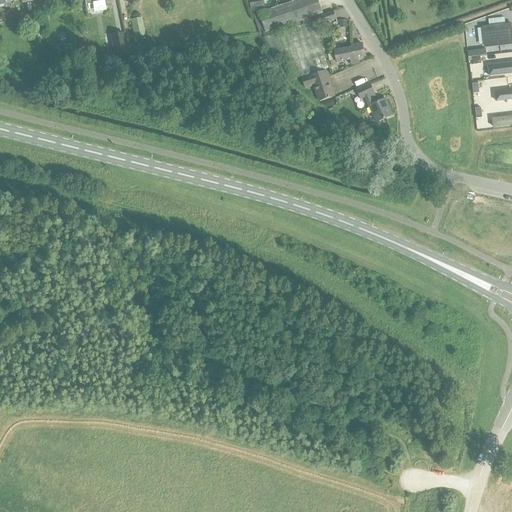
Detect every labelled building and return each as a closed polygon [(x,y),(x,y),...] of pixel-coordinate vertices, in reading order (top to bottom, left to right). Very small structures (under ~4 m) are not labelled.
[(318,0),(298,0),(259,14),(258,10),(253,12),(260,34),(292,24),(294,28),(264,38),(272,61),(284,57),(292,80),(304,76),(305,78),(302,79),(305,88),(314,86),(319,102),(334,97),(326,71),(308,77),(308,75),(329,68),(313,22),(310,23),(308,18),(323,13),(318,0)] [(334,12),(321,16),(316,18),(319,27),(325,25),(324,24),(336,19),(334,12)] [(142,17),(130,19),(134,37),(145,35),(142,17)] [(341,18),(341,27),(350,27),(350,18),(341,18)] [(511,31),(511,24),(482,27),(484,45),(511,41),(511,31)] [(111,35),(114,54),(127,51),(123,33),(111,35)] [(335,52),(337,62),(350,60),(351,65),(359,63),(358,58),(365,57),(362,44),(352,46),(352,48),(335,52)] [(486,49),(468,51),(468,57),(487,55),(486,49)] [(481,64),(480,56),(473,57),(473,65),(481,64)] [(511,65),(485,69),(486,80),(511,77),(511,65)] [(361,99),(365,98),(369,107),(370,106),(377,122),(393,116),(385,99),(378,103),(370,84),(357,90),(361,99)] [(511,90),(487,93),(488,105),(511,102),(511,90)] [(511,115),(490,118),(491,130),(511,127),(511,115)]
